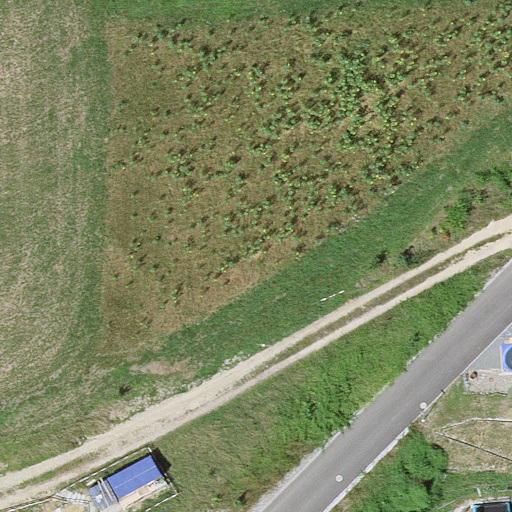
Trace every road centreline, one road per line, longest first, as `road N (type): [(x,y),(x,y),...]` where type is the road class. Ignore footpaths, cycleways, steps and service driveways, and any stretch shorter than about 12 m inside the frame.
road 1 (track): [(0,490),(91,460),(511,246)]
road 2 (residential): [(288,511),(511,288)]
